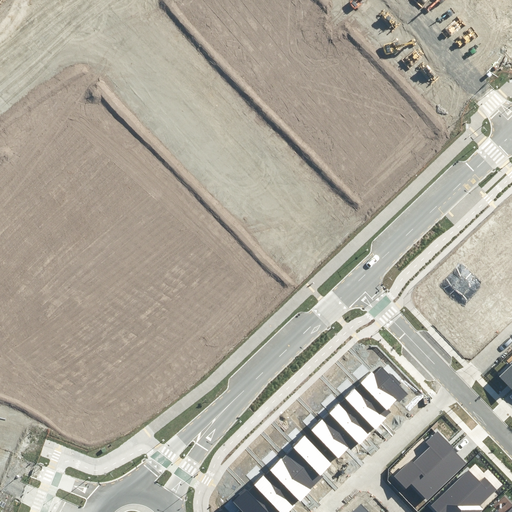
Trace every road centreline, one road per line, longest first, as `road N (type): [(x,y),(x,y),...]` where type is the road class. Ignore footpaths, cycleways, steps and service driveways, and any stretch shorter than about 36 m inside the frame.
road 1 (unknown): [(85,0),(357,281)]
road 2 (tertiary): [(357,281),(511,132)]
road 3 (tertiary): [(212,419),(357,281)]
road 4 (residential): [(357,281),(451,387)]
road 5 (unknown): [(396,0),(477,90)]
road 6 (residential): [(451,387),(364,470)]
road 7 (secondary): [(0,457),(113,497)]
